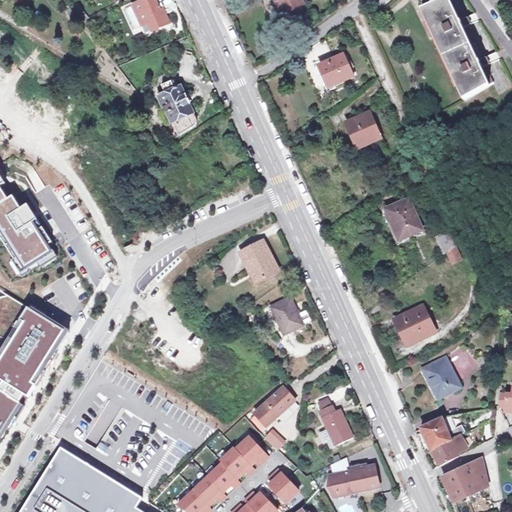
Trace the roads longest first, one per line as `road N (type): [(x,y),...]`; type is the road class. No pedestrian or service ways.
road 1 (residential): [(4,484),(144,268),(182,240),(288,192)]
road 2 (secondary): [(288,192),(416,482)]
road 3 (residential): [(353,8),(463,242)]
road 4 (residential): [(241,88),(353,8)]
